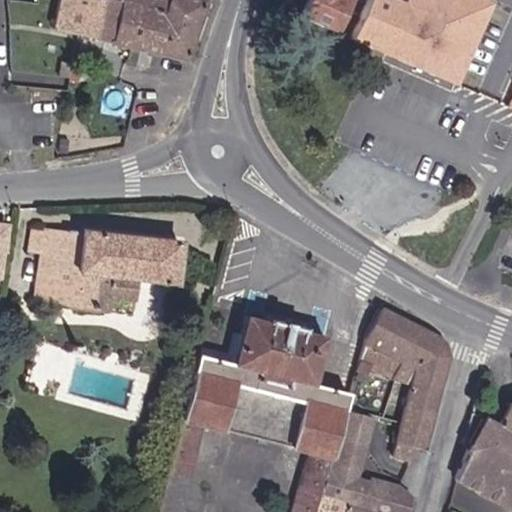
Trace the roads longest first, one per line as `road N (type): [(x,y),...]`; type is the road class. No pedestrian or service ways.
road 1 (tertiary): [(220,151),(343,246),(443,303)]
road 2 (residential): [(0,184),(130,172),(220,151)]
road 3 (residential): [(425,511),(478,321)]
road 4 (residential): [(511,156),(443,303)]
road 5 (tertiary): [(243,0),(224,70),(220,151)]
